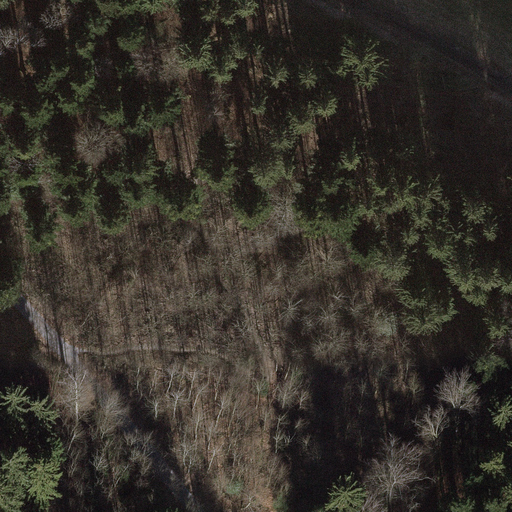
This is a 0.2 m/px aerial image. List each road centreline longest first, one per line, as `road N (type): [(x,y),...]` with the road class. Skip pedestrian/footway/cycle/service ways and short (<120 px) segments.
road 1 (track): [(195,511),(0,280)]
road 2 (track): [(356,0),(511,97)]
